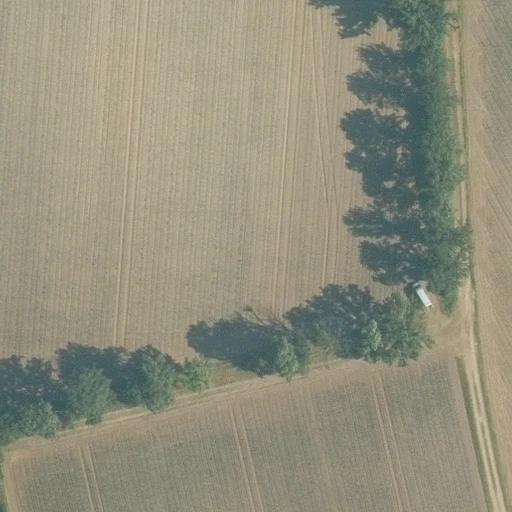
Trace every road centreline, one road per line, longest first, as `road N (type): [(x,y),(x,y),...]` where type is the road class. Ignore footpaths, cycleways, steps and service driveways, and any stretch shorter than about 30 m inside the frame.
road 1 (track): [(0,437),(159,414),(463,330)]
road 2 (track): [(463,330),(434,0)]
road 3 (track): [(505,511),(463,330)]
